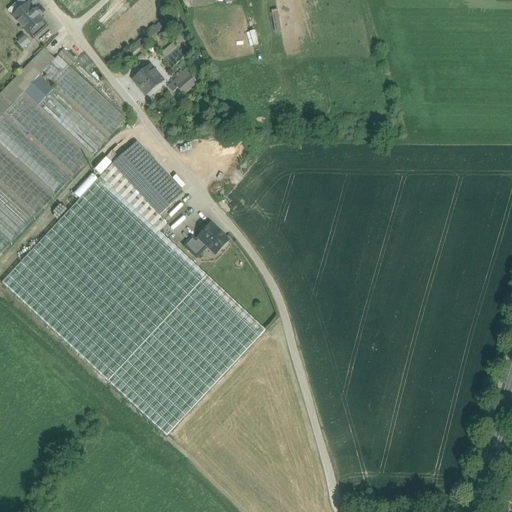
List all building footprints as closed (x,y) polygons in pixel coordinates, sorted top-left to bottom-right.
[(259,0),(257,0),(261,14),(268,13),(264,0),(259,0)] [(28,4),(12,17),(28,34),(43,21),(28,4)] [(43,21),(28,34),(33,41),(48,27),(43,21)] [(130,45),(134,49),(161,27),(157,23),(130,45)] [(23,49),(31,41),(24,35),(17,42),(23,49)] [(176,39),(158,53),(171,71),(189,56),(176,39)] [(76,62),(63,50),(59,55),(71,67),(76,62)] [(49,54),(0,105),(0,118),(54,60),(49,54)] [(54,60),(0,118),(0,256),(126,119),(58,56),(54,60)] [(123,69),(133,80),(148,68),(138,56),(123,69)] [(76,62),(71,67),(95,89),(104,80),(91,68),(87,73),(76,62)] [(148,68),(133,80),(146,96),(163,82),(150,66),(148,68)] [(197,84),(185,70),(168,88),(173,93),(177,89),(183,95),(197,84)] [(129,135),(112,151),(119,158),(130,148),(136,143),(129,135)] [(178,199),(130,148),(119,158),(112,165),(160,216),(178,199)] [(104,158),(112,165),(119,158),(112,151),(104,158)] [(101,177),(112,165),(104,158),(93,170),(101,177)] [(160,216),(112,165),(101,177),(97,181),(81,199),(2,283),(101,376),(200,271),(159,233),(167,224),(160,216)] [(90,173),(73,191),(81,199),(97,181),(90,173)] [(210,225),(196,241),(192,237),(188,242),(201,254),(207,247),(215,255),(227,243),(227,240),(210,225)] [(201,254),(188,242),(183,247),(197,259),(201,254)] [(265,331),(200,271),(101,376),(167,437),(265,331)]
